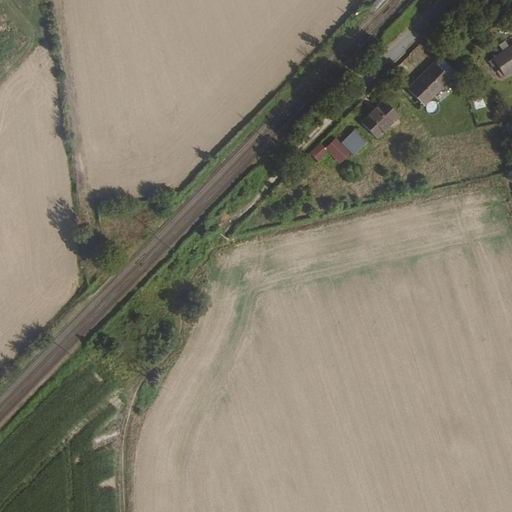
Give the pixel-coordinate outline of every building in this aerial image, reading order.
[(511,14),(511,2),(495,8),(498,19),(511,14)] [(487,20),(484,10),(475,12),(477,23),(487,20)] [(443,33),(437,27),(434,30),(440,36),(443,33)] [(434,30),(423,40),(430,47),(440,36),(434,30)] [(511,70),(511,45),(492,59),(504,76),(511,70)] [(447,82),(454,73),(441,60),(407,92),(423,107),(448,83),(447,82)] [(485,96),(473,99),(477,110),(488,107),(485,96)] [(398,119),(382,104),(360,125),(376,141),(398,119)] [(354,155),(367,143),(355,130),(342,142),(354,155)] [(337,137),(325,147),(321,142),(309,153),(317,162),(329,152),(340,164),(352,154),(337,137)]
